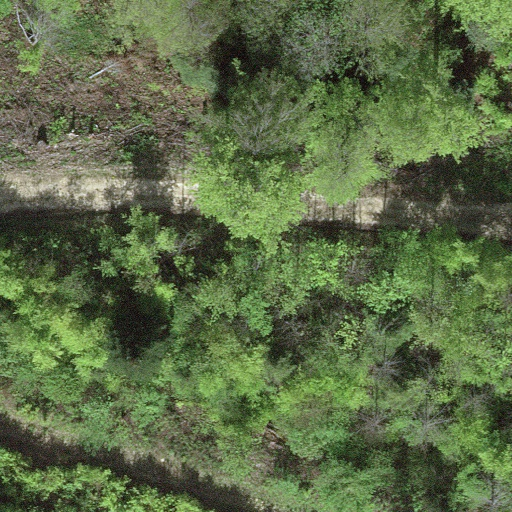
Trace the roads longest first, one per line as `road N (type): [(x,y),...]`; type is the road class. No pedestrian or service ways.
road 1 (track): [(511,227),(124,194),(0,195)]
road 2 (track): [(0,411),(328,511)]
